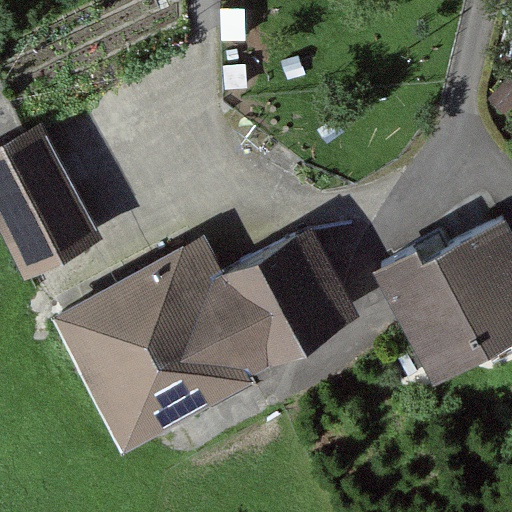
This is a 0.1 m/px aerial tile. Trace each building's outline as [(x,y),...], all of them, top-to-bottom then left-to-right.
[(245,2),(221,2),(222,27),(245,26),(245,2)] [(247,61),(224,61),(225,86),(248,85),(247,61)] [(511,103),(511,72),(511,71),(490,93),(507,109),(511,103)] [(42,113),(0,137),(0,223),(24,267),(104,222),(42,113)] [(417,227),(370,252),(433,368),(511,324),(511,202),(508,195),(425,240),(417,227)] [(224,263),(204,226),(58,303),(124,428),(255,358),(253,353),(356,299),(312,216),(224,263)]
